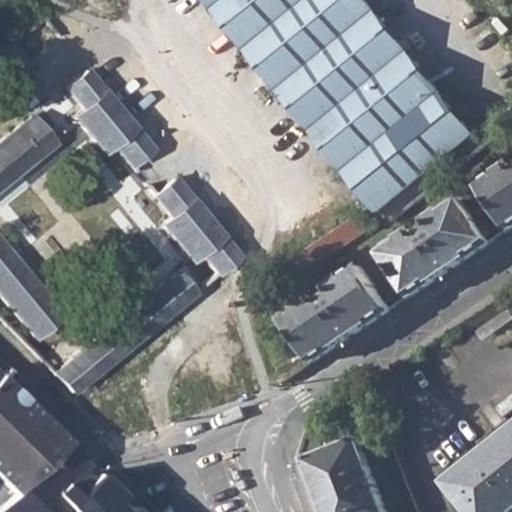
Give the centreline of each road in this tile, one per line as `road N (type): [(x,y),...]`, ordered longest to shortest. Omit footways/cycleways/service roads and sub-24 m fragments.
road 1 (residential): [(270,436),(240,434),(173,458),(113,464),(0,356)]
road 2 (residential): [(270,198),(385,355)]
road 3 (residential): [(511,265),(385,355)]
road 4 (residential): [(385,355),(294,408),(270,436)]
